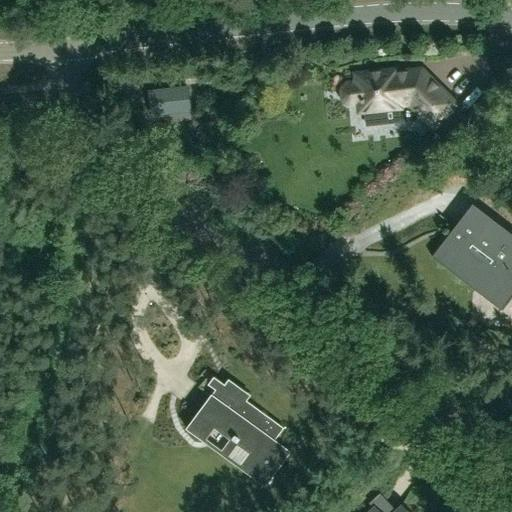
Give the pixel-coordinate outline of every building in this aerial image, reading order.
[(342,85),(340,88),(341,97),(343,100),(346,102),(358,101),(359,110),(364,109),(365,117),(382,115),(381,107),(396,106),(398,122),(414,120),(420,114),(433,127),(454,104),(420,71),(394,74),(393,71),(356,74),(357,81),(345,82),(342,85)] [(148,93),(151,118),(191,113),(188,88),(148,93)] [(430,145),(438,137),(428,127),(420,135),(430,145)] [(511,234),(472,204),(431,257),(444,267),(445,266),(450,264),(456,272),(459,278),(461,279),(462,280),(467,281),(467,282),(489,288),(503,292),(506,291),(508,290),(511,284),(511,234)] [(241,469),(265,486),(290,452),(274,440),(283,428),(245,400),(243,403),(230,394),(232,391),(221,383),(212,395),(211,395),(186,429),(201,439),(212,423),(253,453),(241,469)]
